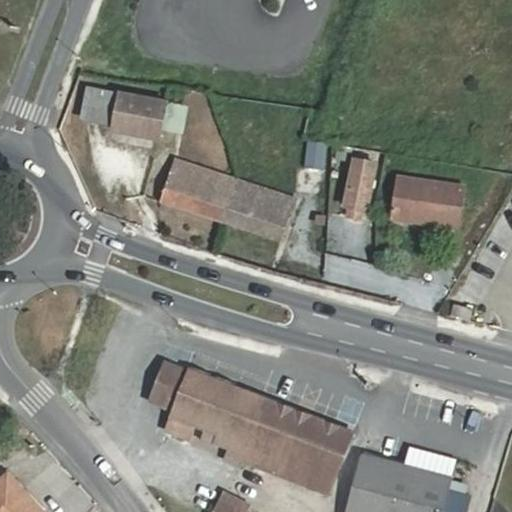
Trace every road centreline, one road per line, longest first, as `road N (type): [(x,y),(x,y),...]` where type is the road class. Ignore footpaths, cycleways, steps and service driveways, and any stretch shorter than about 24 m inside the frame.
road 1 (primary): [(41,267),(105,277),(280,333),(511,391)]
road 2 (primary): [(511,356),(284,297),(114,242),(57,205)]
road 3 (unclassified): [(0,339),(11,367),(137,511)]
road 4 (unclassified): [(33,166),(38,115),(81,0)]
road 5 (unknown): [(110,446),(263,511)]
road 6 (unclassified): [(53,0),(0,120)]
